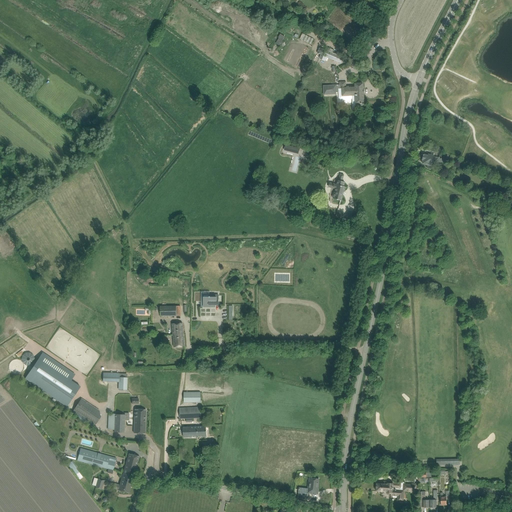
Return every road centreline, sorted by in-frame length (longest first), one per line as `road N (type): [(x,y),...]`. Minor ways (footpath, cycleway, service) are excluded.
road 1 (tertiary): [(365,349),(418,80)]
road 2 (unclassified): [(134,511),(149,476),(333,509)]
road 3 (unclassified): [(182,377),(191,347),(365,349)]
road 4 (tertiary): [(343,509),(365,349)]
